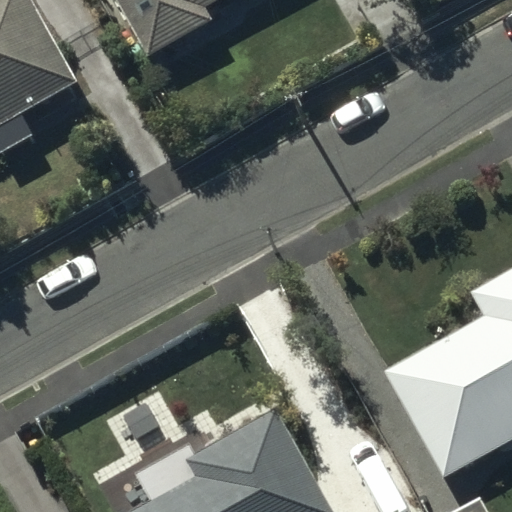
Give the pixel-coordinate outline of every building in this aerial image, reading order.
[(0,0),(0,112),(68,74),(26,0),(0,0)] [(122,0),(146,41),(204,9),(198,0),(122,0)] [(511,438),(511,276),(477,296),(490,320),(390,373),(445,475),(511,438)] [(328,511),(276,417),(192,462),(202,480),(143,511),(328,511)] [(511,511),(511,504),(491,464),(420,502),(424,511),(511,511)]
